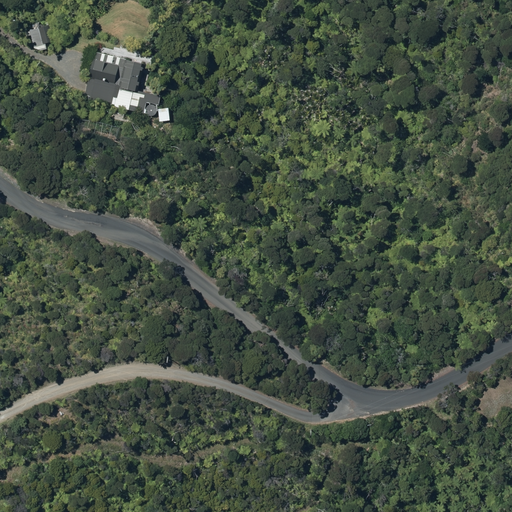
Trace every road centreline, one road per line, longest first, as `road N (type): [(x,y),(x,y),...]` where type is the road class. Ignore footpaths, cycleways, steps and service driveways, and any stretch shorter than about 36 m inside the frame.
road 1 (unclassified): [(358,398),(162,249),(33,208),(0,185)]
road 2 (unclassified): [(358,398),(322,417),(200,377),(127,370),(0,415)]
road 3 (unclassified): [(511,340),(433,389),(379,402),(358,398)]
